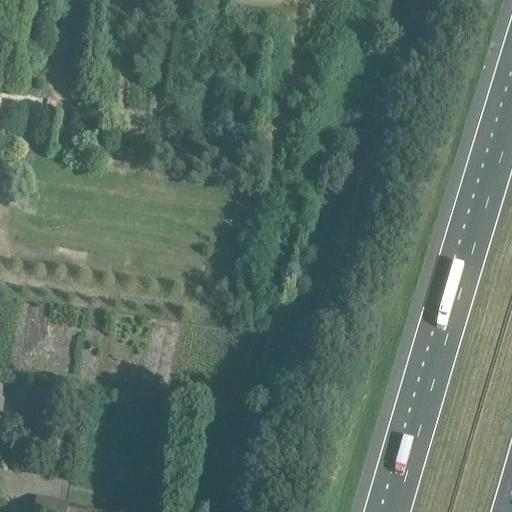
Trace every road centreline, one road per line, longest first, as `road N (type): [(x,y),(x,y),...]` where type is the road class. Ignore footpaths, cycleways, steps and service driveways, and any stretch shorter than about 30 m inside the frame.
road 1 (motorway): [(511,120),(395,511)]
road 2 (track): [(313,343),(411,0)]
